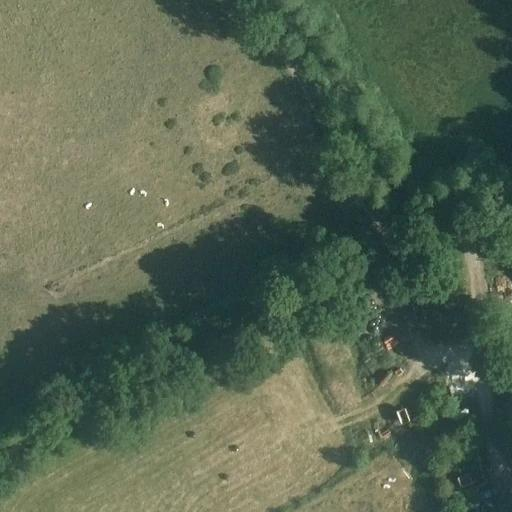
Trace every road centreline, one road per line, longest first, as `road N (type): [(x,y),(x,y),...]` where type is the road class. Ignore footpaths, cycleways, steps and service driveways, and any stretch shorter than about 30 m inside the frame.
road 1 (track): [(511,212),(437,232),(241,319),(0,454)]
road 2 (track): [(206,0),(281,49),(397,253)]
road 3 (track): [(466,222),(500,511)]
